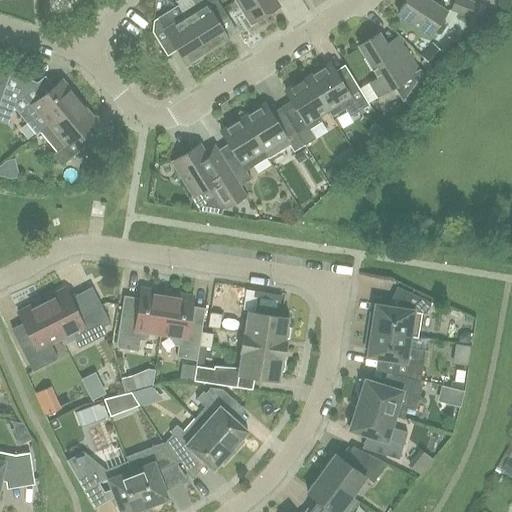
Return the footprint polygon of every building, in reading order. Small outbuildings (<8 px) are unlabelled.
[(204,52),(227,39),(213,16),(222,10),(215,0),(190,0),(193,5),(181,13),(204,52)] [(235,0),(250,23),(277,6),(273,0),(235,0)] [(370,16),(384,7),(379,0),(374,0),(364,8),(370,16)] [(430,35),(432,31),(436,34),(440,34),(446,25),(444,21),(440,19),(445,12),(427,0),(405,0),(397,13),(430,35)] [(478,3),(469,0),(452,0),(449,10),(473,19),(478,3)] [(204,52),(181,13),(171,18),(167,12),(152,21),(151,33),(160,49),(172,42),(185,63),(191,65),(198,61),(199,55),(204,52)] [(358,45),(378,77),(373,80),(382,93),(393,86),(403,101),(420,73),(405,49),(393,56),(378,33),(358,45)] [(350,79),(341,84),(328,63),(306,76),(327,110),(331,115),(343,108),(349,118),(367,107),(350,79)] [(327,110),(306,76),(284,90),(297,111),(286,118),(302,144),(313,138),(307,128),(319,121),(317,117),(327,110)] [(38,131),(77,99),(61,79),(40,97),(31,85),(7,77),(0,96),(0,103),(13,108),(34,133),(38,130),(38,131)] [(94,119),(77,99),(38,131),(55,150),(50,154),(59,165),(81,147),(73,137),(94,119)] [(302,144),(286,118),(276,123),(263,103),(241,116),(263,150),(283,137),(291,151),(302,144)] [(267,157),(263,150),(241,116),(219,130),(231,149),(221,155),(238,182),(247,176),(244,171),(267,157)] [(245,194),(238,182),(221,155),(214,143),(202,151),(198,145),(172,161),(193,194),(197,192),(204,204),(222,209),(224,207),(245,194)] [(52,298),(42,303),(59,337),(70,332),(78,348),(105,334),(92,309),(78,316),(63,288),(50,294),(52,298)] [(159,333),(165,296),(154,294),(154,290),(140,288),(136,312),(132,315),(120,313),(115,343),(117,348),(138,351),(139,340),(143,341),(148,337),(149,332),(159,333)] [(367,330),(409,336),(416,337),(420,313),(425,314),(430,303),(405,291),(399,303),(399,305),(395,308),(375,304),(373,313),(369,312),(367,330)] [(176,297),(165,296),(159,333),(171,335),(170,340),(174,345),(177,346),(175,357),(196,360),(198,346),(200,332),(201,325),(191,324),(188,320),(192,296),(177,293),(176,297)] [(59,337),(42,303),(31,308),(29,305),(17,311),(31,340),(19,346),(32,371),(57,359),(49,343),(59,337)] [(243,332),(284,338),(288,339),(290,327),(286,327),(288,315),(246,309),(243,332)] [(220,314),(209,312),(207,326),(218,328),(220,314)] [(407,348),(409,336),(367,330),(364,347),(368,347),(367,356),(394,360),(392,374),(395,375),(420,380),(424,350),(407,348)] [(212,333),(200,332),(198,346),(210,348),(212,333)] [(281,359),(284,338),(243,332),(240,353),(281,359)] [(285,360),(281,359),(240,353),(237,367),(213,365),(213,368),(195,365),(193,380),(252,389),(254,376),(276,379),(276,382),(278,383),(279,371),(283,371),(285,360)] [(423,381),(420,380),(395,375),(391,388),(364,379),(364,381),(359,383),(357,391),(360,394),(357,404),(393,416),(397,405),(413,410),(423,381)] [(39,387),(50,412),(65,405),(53,380),(39,387)] [(204,407),(194,418),(233,452),(243,441),(240,438),(247,430),(226,412),(235,401),(221,389),(209,387),(205,393),(202,391),(195,399),(204,407)] [(80,404),(59,415),(66,427),(86,416),(80,404)] [(390,427),(393,416),(357,404),(353,415),(349,416),(346,424),(349,427),(349,429),(375,438),(371,451),(398,459),(406,432),(390,427)] [(94,424),(106,420),(100,406),(89,410),(94,424)] [(233,452),(194,418),(183,431),(176,424),(170,431),(172,434),(166,441),(181,463),(192,451),(213,469),(220,461),(223,464),(233,452)] [(156,470),(170,465),(176,463),(162,442),(137,452),(142,466),(130,471),(144,506),(148,504),(152,506),(160,503),(162,499),(166,497),(156,470)] [(144,506),(130,471),(126,461),(105,469),(83,450),(66,460),(83,491),(98,482),(108,479),(120,511),(136,511),(138,511),(139,508),(144,506)] [(33,480),(31,465),(29,452),(14,455),(0,451),(0,473),(1,468),(17,472),(18,482),(33,480)] [(511,456),(505,452),(495,470),(499,473),(501,470),(511,476),(511,456)] [(372,483),(385,465),(386,464),(368,454),(356,470),(335,454),(321,474),(350,495),(364,476),(372,483)] [(337,511),(350,495),(321,474),(307,493),(328,509),(325,511),(337,511)]
